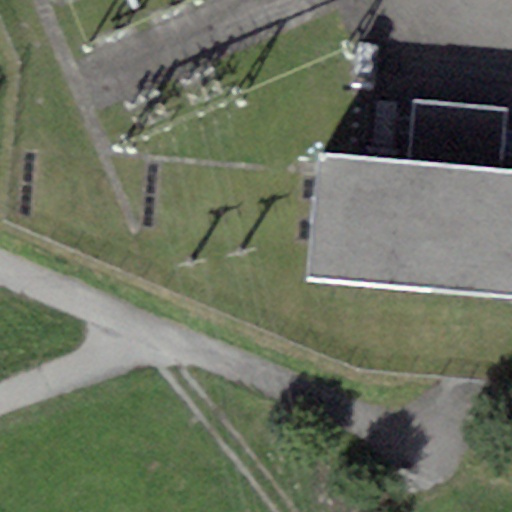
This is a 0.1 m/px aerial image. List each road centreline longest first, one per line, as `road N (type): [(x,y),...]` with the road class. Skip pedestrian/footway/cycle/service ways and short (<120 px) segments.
road 1 (track): [(467,350),(445,416),(336,402),(160,318),(0,257)]
road 2 (track): [(287,511),(160,318)]
